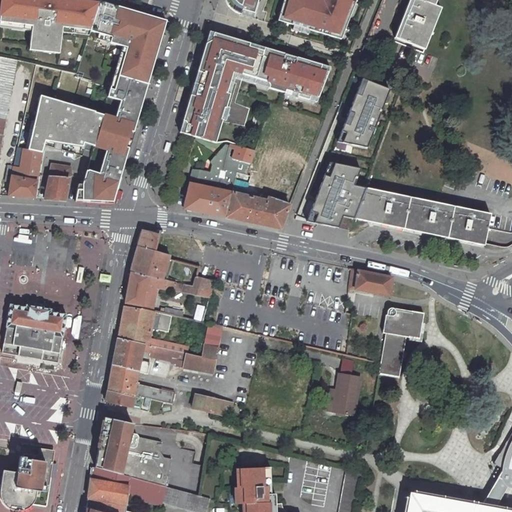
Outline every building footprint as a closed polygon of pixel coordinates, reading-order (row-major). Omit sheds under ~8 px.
[(90,33),(98,5),(71,1),(71,0),(1,0),(0,11),(0,23),(31,27),(29,46),(44,48),(43,53),(59,55),(62,34),(62,29),(90,33)] [(224,0),(224,1),(225,1),(225,2),(225,3),(226,3),(226,4),(227,5),(227,6),(228,6),(228,7),(229,8),(230,9),(231,10),(232,10),(232,11),(233,11),(233,12),(234,12),(235,13),(236,13),(237,14),(238,14),(239,14),(239,15),(240,15),(241,15),(253,19),(258,0),(224,0)] [(283,0),(278,21),(293,25),(309,30),(336,38),(340,29),(345,30),(352,11),(348,10),(352,0),(283,0)] [(436,0),(409,0),(402,17),(406,18),(403,25),(400,24),(395,37),(424,49),(427,42),(424,41),(435,14),(438,15),(441,8),(435,6),(436,0)] [(78,184),(75,201),(113,203),(138,116),(141,108),(149,79),(153,65),(166,22),(140,15),(132,12),(114,7),(107,5),(99,3),(98,5),(90,33),(98,35),(97,41),(122,48),(116,69),(110,87),(107,98),(120,102),(114,119),(102,116),(93,147),(105,150),(99,173),(88,170),(87,171),(86,171),(82,184),(78,184)] [(435,14),(424,41),(427,42),(438,15),(435,14)] [(293,25),(292,30),(308,35),(309,30),(293,25)] [(62,34),(88,38),(90,33),(62,29),(62,34)] [(340,29),(336,38),(341,40),(345,30),(340,29)] [(321,65),(209,32),(197,71),(202,73),(199,85),(194,83),(184,117),(188,119),(184,133),(216,143),(222,121),(226,107),(233,83),(231,82),(232,78),(235,79),(254,84),(255,79),(270,84),(268,89),(284,94),(286,91),(299,94),(298,97),(309,100),(310,96),(318,98),(328,72),(320,70),(321,65)] [(0,106),(6,108),(16,60),(0,56),(0,106)] [(197,71),(194,83),(199,85),(202,73),(197,71)] [(63,122),(56,146),(74,152),(82,127),(81,126),(90,96),(86,95),(90,81),(76,77),(77,75),(76,74),(62,121),(63,122)] [(389,89),(363,78),(338,142),(368,147),(389,89)] [(255,79),(254,84),(268,89),(270,84),(255,79)] [(284,95),(297,99),(298,97),(299,94),(286,91),(284,94),(284,95)] [(35,112),(27,110),(29,104),(26,104),(22,122),(19,136),(29,139),(32,123),(35,112)] [(179,132),(184,133),(188,119),(184,117),(179,132)] [(184,207),(186,210),(226,217),(235,178),(237,172),(247,176),(251,165),(254,156),(255,153),(237,148),(236,151),(226,146),(215,157),(211,162),(213,164),(211,173),(206,172),(200,171),(193,169),(190,184),(184,207)] [(10,183),(8,196),(34,198),(42,153),(17,148),(13,166),(10,182),(10,183)] [(360,169),(330,162),(307,221),(339,228),(343,216),(354,218),(365,188),(354,185),(360,169)] [(8,165),(5,181),(10,182),(13,166),(8,165)] [(51,165),(44,199),(65,200),(70,168),(51,165)] [(237,172),(235,178),(249,182),(247,176),(237,172)] [(249,196),(245,195),(249,182),(235,178),(226,217),(252,223),(256,213),(254,211),(259,198),(254,197),(255,193),(250,192),(249,196)] [(431,205),(424,204),(425,200),(388,193),(387,196),(380,195),(381,191),(365,188),(354,218),(484,246),(490,214),(468,209),(467,213),(460,211),(461,208),(431,202),(431,205)] [(256,213),(252,223),(257,224),(267,200),(259,198),(254,211),(256,213)] [(257,224),(281,229),(290,205),(267,200),(257,224)] [(142,230),(138,247),(154,251),(160,232),(142,230)] [(138,247),(132,266),(132,272),(163,280),(169,259),(170,256),(154,251),(138,247)] [(351,269),(348,288),(355,290),(358,270),(351,269)] [(358,270),(355,290),(356,290),(356,289),(389,296),(392,278),(358,270)] [(132,272),(126,304),(141,306),(142,308),(152,310),(157,288),(165,289),(167,281),(163,280),(132,272)] [(167,281),(165,289),(209,298),(213,282),(196,277),(194,287),(167,281)] [(67,315),(11,305),(2,353),(30,358),(58,363),(67,315)] [(159,342),(149,340),(151,328),(161,331),(168,332),(172,315),(167,314),(164,313),(159,312),(152,310),(142,308),(141,311),(124,307),(119,337),(117,338),(186,353),(187,353),(188,346),(163,341),(163,343),(159,342)] [(387,316),(385,315),(382,333),(385,334),(378,375),(398,378),(406,338),(416,340),(419,324),(422,324),(424,315),(412,312),(412,313),(400,311),(400,314),(396,313),(396,312),(395,310),(394,309),(391,308),(389,309),(388,310),(387,311),(387,316)] [(218,348),(221,336),(223,327),(209,324),(204,345),(218,348)] [(151,328),(149,340),(159,342),(161,331),(151,328)] [(177,364),(176,367),(183,368),(213,374),(218,348),(204,345),(201,357),(187,353),(186,353),(117,338),(113,365),(140,372),(147,374),(149,363),(140,361),(142,351),(150,352),(149,357),(171,362),(171,363),(177,364)] [(342,359),(341,371),(352,372),(353,360),(342,359)] [(140,372),(113,365),(108,391),(136,397),(138,385),(140,372)] [(339,374),(333,412),(354,415),(360,378),(339,374)] [(278,380),(271,407),(290,412),(294,396),(300,397),(302,386),(278,380)] [(174,392),(138,385),(136,397),(141,399),(142,397),(151,399),(172,405),(174,392)] [(147,413),(151,399),(142,397),(141,399),(136,397),(108,391),(107,397),(111,404),(147,413)] [(195,394),(192,408),(230,418),(233,403),(195,394)] [(137,434),(132,428),(133,426),(105,420),(99,449),(95,467),(96,469),(143,482),(166,488),(171,458),(160,456),(162,441),(140,437),(138,435),(137,434)] [(511,430),(493,463),(502,469),(481,504),(476,511),(453,511),(418,506),(416,511),(493,511),(497,507),(510,485),(511,484),(511,430)] [(47,507),(54,463),(52,463),(54,450),(40,448),(38,462),(26,460),(27,458),(21,457),(18,473),(3,471),(0,492),(0,495),(0,499),(3,504),(8,508),(13,511),(17,511),(24,511),(26,510),(28,509),(30,507),(33,505),(47,507)] [(285,511),(284,511),(283,508),(282,504),(276,504),(276,494),(271,494),(270,474),(267,474),(266,467),(240,468),(241,487),(236,487),(233,487),(234,504),(242,504),(245,504),(245,511),(285,511)] [(127,511),(125,511),(128,498),(161,507),(162,503),(166,488),(143,482),(96,469),(94,469),(87,508),(99,511),(127,511)] [(347,469),(339,511),(354,511),(362,472),(347,469)] [(166,488),(162,503),(192,511),(206,511),(210,499),(166,488)] [(416,511),(418,506),(453,511),(476,511),(481,504),(404,491),(400,511),(511,511),(511,509),(497,507),(493,511),(416,511)]
